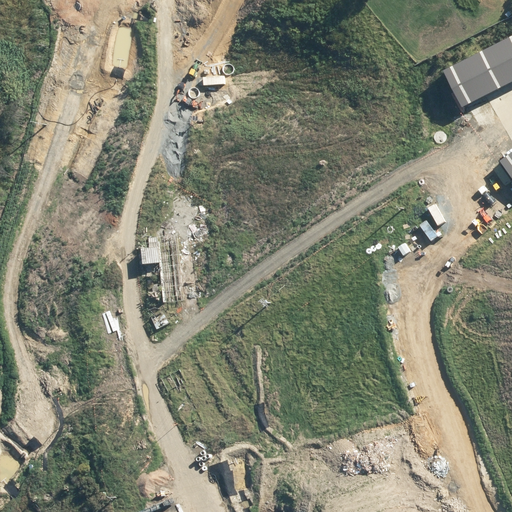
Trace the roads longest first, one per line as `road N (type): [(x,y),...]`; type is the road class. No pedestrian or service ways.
road 1 (unknown): [(145,511),(124,477),(107,404),(106,318),(120,244),(165,126),(172,44),(165,0)]
road 2 (unknown): [(135,205),(212,224),(260,225),(445,193),(511,211)]
road 3 (unknown): [(235,224),(238,376),(255,440),(323,511)]
road 4 (track): [(100,0),(87,13),(49,130),(0,234)]
road 5 (unknown): [(255,440),(405,355),(428,398)]
road 6 (unknown): [(317,213),(294,99),(289,0)]
road 7 (track): [(0,330),(29,415),(14,511)]
